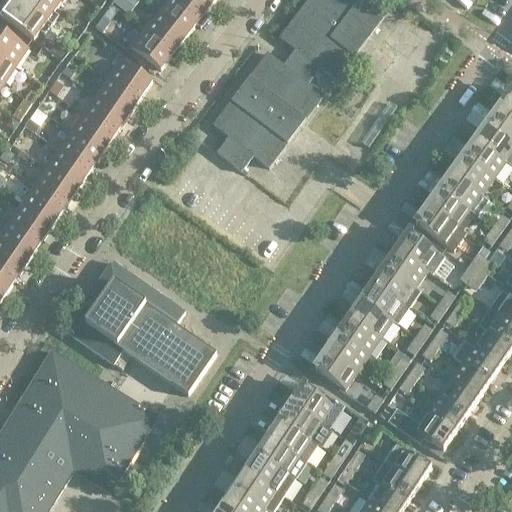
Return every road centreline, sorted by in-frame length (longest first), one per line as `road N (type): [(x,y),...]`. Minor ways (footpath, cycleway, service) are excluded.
road 1 (residential): [(161,511),(270,348),(511,29)]
road 2 (residential): [(0,360),(174,107),(260,0)]
